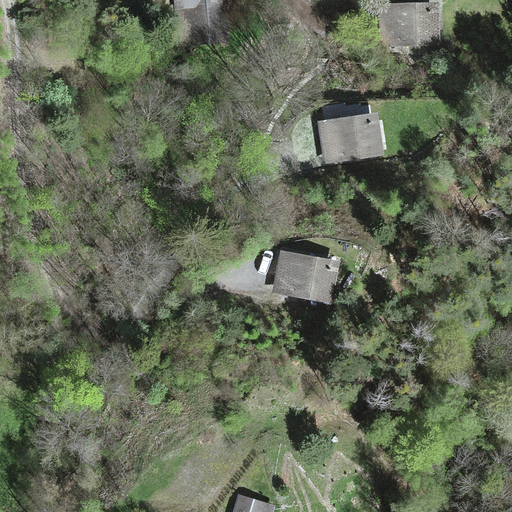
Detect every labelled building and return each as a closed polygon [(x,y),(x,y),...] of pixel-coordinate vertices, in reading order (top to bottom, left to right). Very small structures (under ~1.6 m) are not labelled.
[(218,8),(216,0),(172,0),(174,13),(218,8)] [(437,10),(381,8),(385,56),(444,51),(437,10)] [(382,159),(371,117),(322,123),(327,167),(382,159)] [(335,264),(277,252),(269,297),(327,307),(335,264)] [(266,511),(268,506),(232,496),(227,511),(266,511)]
